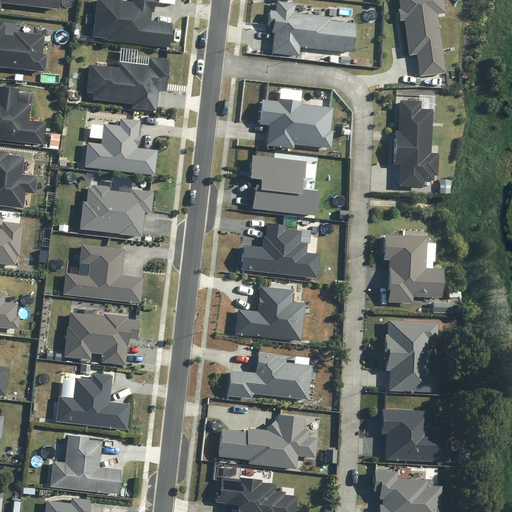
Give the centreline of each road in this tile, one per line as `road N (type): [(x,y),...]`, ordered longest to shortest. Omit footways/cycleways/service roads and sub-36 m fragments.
road 1 (residential): [(213,62),(337,76),(355,85),(347,511)]
road 2 (residential): [(164,511),(213,62)]
